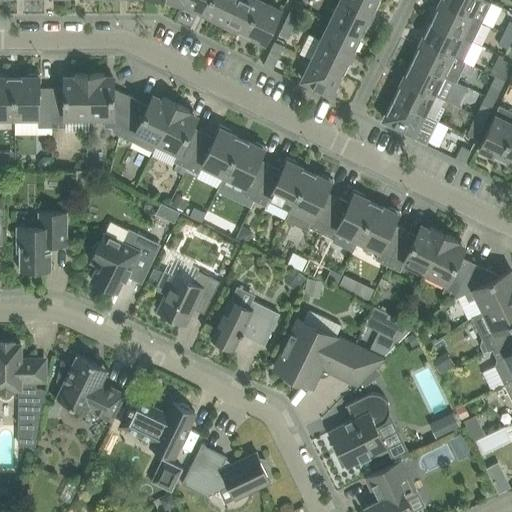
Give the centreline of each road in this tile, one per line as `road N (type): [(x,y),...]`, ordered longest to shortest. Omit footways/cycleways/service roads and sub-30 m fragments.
road 1 (residential): [(0,41),(132,40),(511,224)]
road 2 (residential): [(320,511),(257,399),(58,315),(0,314)]
